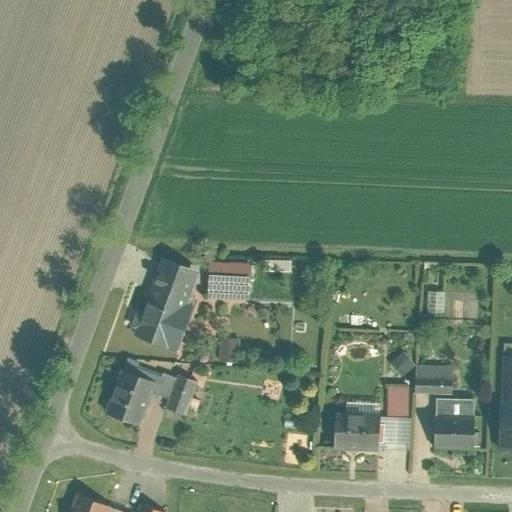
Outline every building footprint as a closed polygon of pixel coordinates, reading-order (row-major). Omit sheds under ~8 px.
[(188,301),(199,268),(162,256),(137,335),(180,349),(194,303),(188,301)] [(209,259),(208,295),(248,297),(250,261),(209,259)] [(220,336),(219,361),(237,361),(238,336),(220,336)] [(388,360),(400,374),(414,363),(402,349),(388,360)] [(511,352),(502,353),(501,400),(497,400),(496,447),(511,447),(511,352)] [(120,359),(100,411),(134,424),(147,390),(154,371),(120,359)] [(416,363),(416,391),(451,391),(451,363),(416,363)] [(154,371),(147,390),(165,397),(174,375),(156,368),(154,371)] [(175,371),(174,375),(165,397),(162,406),(186,415),(199,381),(175,371)] [(389,382),(387,414),(408,415),(409,383),(389,382)] [(436,395),(436,444),(472,444),(472,395),(436,395)] [(331,410),(330,446),(374,448),(376,400),(342,399),(341,410),(331,410)] [(101,511),(105,503),(72,493),(65,511),(101,511)] [(134,511),(133,511),(167,511),(168,510),(137,501),(134,511)] [(133,511),(134,511),(105,503),(101,511),(133,511)]
